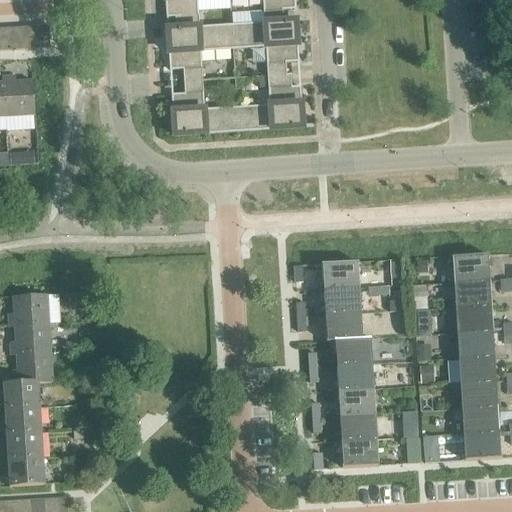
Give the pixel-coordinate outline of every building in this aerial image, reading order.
[(174,19),(175,30),(198,28),(197,0),(200,0),(164,0),(165,19),(174,19)] [(293,0),(261,0),(263,24),(282,23),(281,12),(294,11),(293,0)] [(231,26),(232,51),(265,49),(267,78),(285,76),(284,64),(298,64),(295,22),(282,23),(263,24),(231,26)] [(182,71),(183,83),(202,82),(200,53),(232,51),(231,26),(198,28),(175,30),(166,30),(169,72),(182,71)] [(35,27),(24,28),(25,50),(37,50),(35,27)] [(47,27),(35,27),(37,50),(49,49),(47,27)] [(24,28),(12,29),(13,51),(25,50),(24,28)] [(12,29),(0,29),(2,52),(13,51),(12,29)] [(269,107),(236,109),(238,134),(302,130),(299,88),(291,88),(290,76),(285,76),(267,78),(269,107)] [(1,78),(1,83),(3,118),(32,117),(33,117),(30,81),(29,81),(14,82),(14,77),(1,78)] [(202,82),(183,83),(184,95),(170,96),(173,138),(238,134),(236,109),(204,111),(202,82)] [(21,154),(9,155),(10,167),(22,166),(21,154)] [(451,260),(453,285),(488,283),(487,258),(487,256),(451,259),(451,260)] [(427,262),(416,262),(416,274),(427,274),(427,262)] [(321,267),(322,292),(357,290),(356,265),(356,264),(320,266),(320,267),(321,267)] [(293,268),(294,284),(302,283),(300,267),(293,268)] [(499,281),(500,293),(511,293),(510,280),(499,281)] [(453,285),(454,310),(490,308),(488,283),(453,285)] [(425,287),(412,287),(413,311),(427,311),(425,287)] [(322,292),(324,317),(359,315),(357,290),(322,292)] [(8,328),(13,328),(48,326),(46,298),(47,298),(47,296),(10,299),(10,300),(11,300),(12,315),(7,316),(8,328)] [(400,301),(388,302),(389,313),(400,313),(400,301)] [(295,304),(296,319),(304,318),(303,304),(295,304)] [(454,310),(456,335),(491,333),(490,308),(454,310)] [(429,312),(414,313),(414,328),(430,327),(429,312)] [(325,344),(333,343),(333,342),(361,341),(361,340),(359,315),(324,317),(325,344)] [(304,318),(296,319),(297,333),(305,333),(304,318)] [(511,324),(502,325),(503,335),(511,334),(511,324)] [(9,357),(14,357),(14,356),(50,354),(48,326),(13,328),(14,344),(9,344),(9,357)] [(456,335),(458,360),(493,358),(491,333),(456,335)] [(511,334),(503,335),(503,346),(511,345),(511,334)] [(333,342),(333,343),(335,368),(370,366),(369,341),(369,339),(361,340),(361,341),(333,342)] [(430,345),(417,346),(418,362),(430,362),(430,345)] [(10,372),(11,385),(11,386),(37,384),(37,385),(52,383),(52,382),(51,382),(50,354),(14,356),(14,357),(15,372),(10,372)] [(306,355),(307,370),(315,369),(314,354),(306,355)] [(458,360),(459,385),(494,383),(493,358),(458,360)] [(335,368),(337,393),(372,391),(370,366),(335,368)] [(432,367),(418,368),(420,385),(434,384),(432,367)] [(315,369),(307,370),(308,384),(316,384),(315,369)] [(459,385),(461,411),(496,408),(494,383),(459,385)] [(1,387),(3,412),(38,409),(37,385),(37,384),(11,386),(11,385),(1,386),(1,387)] [(337,393),(338,418),(373,416),(372,391),(337,393)] [(309,405),(310,420),(318,419),(317,405),(309,405)] [(461,411),(462,436),(498,433),(496,408),(461,411)] [(3,412),(5,437),(40,435),(38,409),(3,412)] [(338,418),(340,443),(375,441),(373,416),(338,418)] [(318,419),(310,420),(311,434),(319,434),(318,419)] [(498,433),(462,436),(464,461),(463,461),(463,462),(500,460),(500,458),(499,458),(498,433)] [(5,437),(6,462),(41,460),(40,435),(5,437)] [(375,441),(340,443),(341,468),(341,469),(377,467),(377,466),(375,441)] [(322,471),(320,454),(313,455),(314,471),(322,471)] [(41,460),(6,462),(8,487),(7,487),(7,488),(44,486),(44,485),(43,485),(41,460)] [(53,511),(53,499),(41,500),(41,511),(53,511)] [(65,511),(65,499),(53,499),(53,511),(65,511)] [(41,511),(41,500),(30,501),(30,511),(41,511)] [(30,511),(30,501),(18,502),(18,511),(30,511)] [(18,511),(18,502),(6,502),(6,511),(18,511)]
